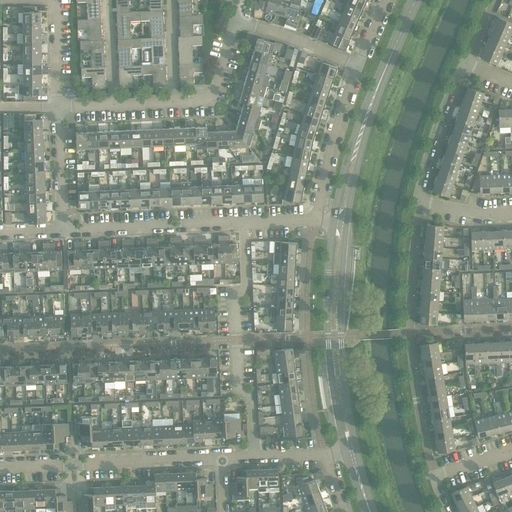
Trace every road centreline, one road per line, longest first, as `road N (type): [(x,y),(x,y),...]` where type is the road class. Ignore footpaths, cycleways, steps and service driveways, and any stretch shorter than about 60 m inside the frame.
road 1 (residential): [(256,457),(255,397),(240,389),(235,299),(249,280),(247,222)]
road 2 (tertiary): [(334,220),(328,336),(345,451)]
road 3 (tertiary): [(356,449),(341,344),(345,222)]
road 4 (residential): [(0,465),(225,460)]
road 5 (residential): [(419,201),(436,129),(464,62),(511,79)]
road 6 (tertiary): [(398,40),(359,122),(334,220)]
road 7 (tertiary): [(345,222),(398,40)]
road 8 (residential): [(59,229),(247,222)]
road 9 (residential): [(315,219),(361,64)]
road 10 (residential): [(361,64),(241,17)]
road 11 (residential): [(177,102),(211,102),(241,17)]
road 12 (residential): [(59,229),(58,106)]
road 13 (residential): [(451,511),(435,475),(511,451)]
